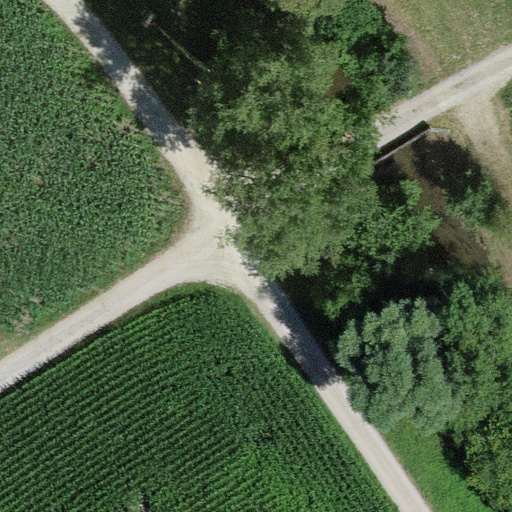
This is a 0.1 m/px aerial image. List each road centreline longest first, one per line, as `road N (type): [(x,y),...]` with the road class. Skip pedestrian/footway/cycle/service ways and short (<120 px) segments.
road 1 (track): [(410,511),(241,207),(163,86),(95,0)]
road 2 (track): [(285,177),(0,362)]
road 3 (track): [(285,177),(511,57)]
